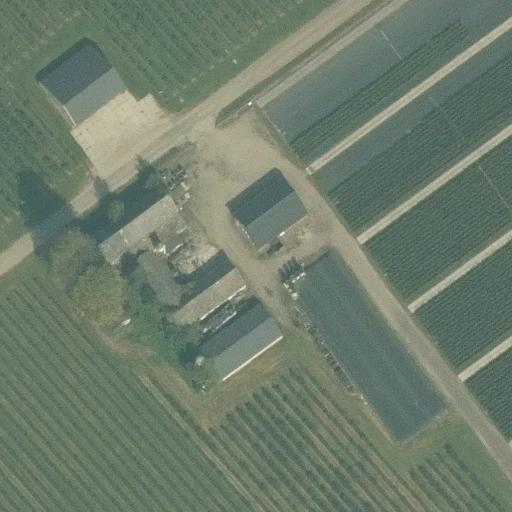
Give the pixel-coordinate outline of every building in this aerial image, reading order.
[(64,133),(123,99),(93,48),(34,82),(64,133)] [(258,254),(306,219),(282,186),(234,222),(258,254)] [(81,251),(101,278),(124,261),(181,338),(245,291),(225,263),(182,296),(153,256),(160,250),(166,259),(193,239),(160,193),(81,251)] [(100,321),(112,337),(130,323),(119,307),(100,321)] [(259,308),(194,356),(217,389),(282,340),(259,308)]
